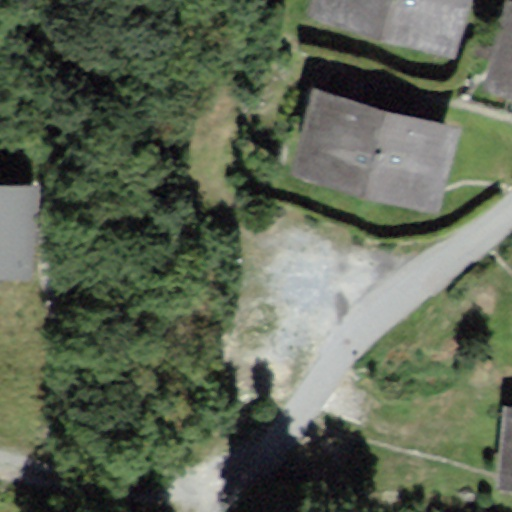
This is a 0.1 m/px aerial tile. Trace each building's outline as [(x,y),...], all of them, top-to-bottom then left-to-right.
[(469,0),(309,0),(305,17),(452,59),(469,0)] [(511,5),(507,5),(484,93),(511,100),(511,5)] [(459,131),(312,93),(290,179),(437,217),(459,131)] [(46,187),(0,183),(0,280),(39,283),(46,187)] [(511,413),(508,413),(500,490),(511,490),(511,413)]
